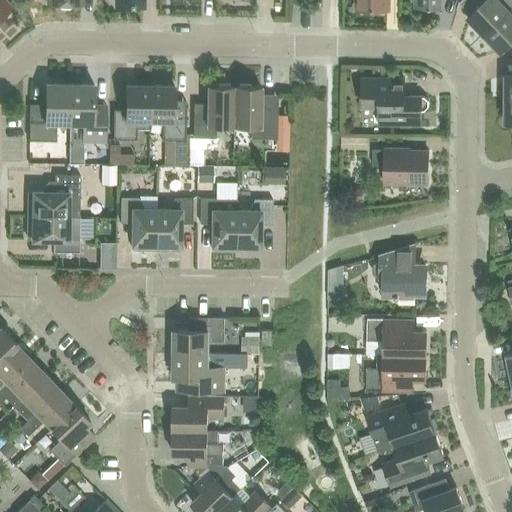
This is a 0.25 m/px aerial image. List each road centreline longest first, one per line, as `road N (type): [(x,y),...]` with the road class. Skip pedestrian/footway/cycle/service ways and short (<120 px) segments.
road 1 (residential): [(0,85),(52,43),(440,47)]
road 2 (residential): [(504,510),(461,396),(469,185)]
road 3 (residential): [(82,329),(125,286),(281,286)]
road 4 (residential): [(149,511),(137,497),(135,379),(82,329)]
road 5 (residential): [(469,185),(470,81),(440,47)]
